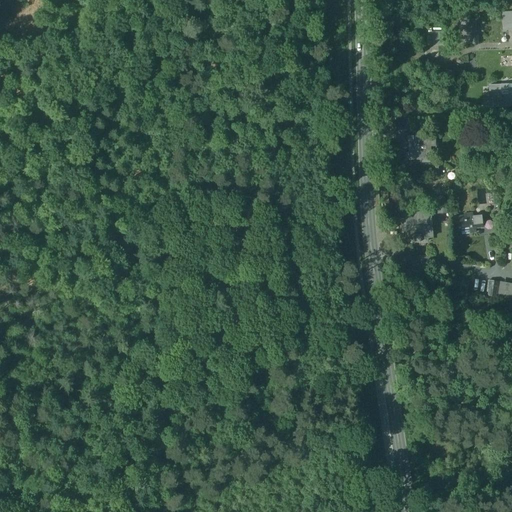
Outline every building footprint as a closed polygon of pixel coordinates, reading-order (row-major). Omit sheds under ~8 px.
[(511,19),(502,20),(503,31),(511,30),(511,19)] [(475,20),(459,20),(459,44),(475,44),(475,20)] [(443,32),(432,33),(432,46),(443,46),(443,32)] [(511,84),(490,85),(491,108),(511,107),(511,84)] [(407,116),(395,117),(396,131),(408,131),(407,116)] [(429,138),(408,137),(409,160),(420,160),(420,165),(430,165),(430,160),(430,147),(435,147),(435,138),(429,138)] [(444,174),(443,160),(430,161),(432,175),(444,174)] [(436,213),(448,213),(448,200),(442,196),(436,200),(436,213)] [(429,213),(415,214),(415,218),(422,217),(422,224),(424,224),(424,226),(422,226),(422,227),(425,227),(426,238),(427,238),(432,238),(431,217),(429,217),(429,213)] [(472,217),(464,218),(464,216),(454,217),(455,223),(456,223),(457,231),(461,230),(461,234),(475,233),(474,228),(483,227),(482,223),(473,224),(472,217)] [(415,218),(407,218),(407,223),(408,223),(409,228),(406,228),(406,236),(412,236),(413,243),(428,243),(427,238),(426,238),(425,227),(422,227),(422,226),(424,226),(424,224),(422,224),(422,217),(415,218)] [(500,284),(489,281),(486,296),(497,298),(500,284)]
